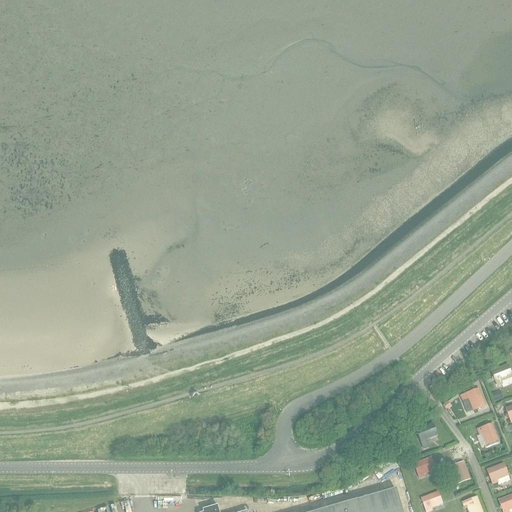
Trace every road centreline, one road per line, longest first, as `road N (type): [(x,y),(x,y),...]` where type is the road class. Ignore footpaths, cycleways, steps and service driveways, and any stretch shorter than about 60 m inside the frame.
road 1 (unclassified): [(283,456),(290,412),(393,353),(511,247)]
road 2 (residential): [(493,511),(466,446),(416,382),(324,458),(283,456)]
road 3 (residential): [(283,456),(255,467),(0,468)]
